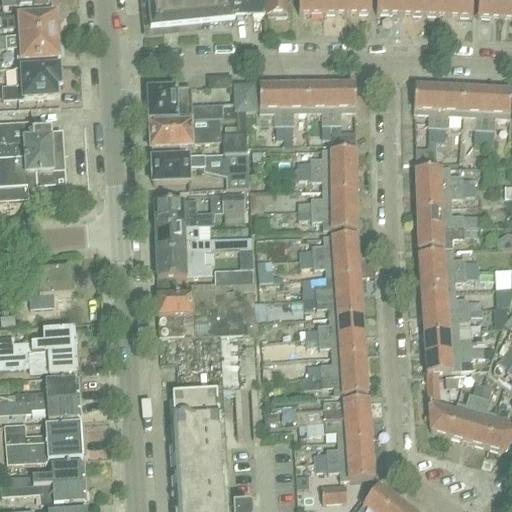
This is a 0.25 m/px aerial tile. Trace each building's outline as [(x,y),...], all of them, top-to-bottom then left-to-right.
[(1,0),(2,13),(47,10),(46,0),(1,0)] [(146,0),(150,33),(234,24),(234,19),(246,18),(245,0),(146,0)] [(255,0),(245,0),(246,18),(256,18),(255,0)] [(266,18),(265,0),(255,0),(256,18),(266,18)] [(265,0),(266,18),(275,17),(275,21),(286,20),(286,17),(287,17),(286,0),(265,0)] [(298,0),(298,17),(319,17),(318,0),(298,0)] [(318,0),(319,17),(346,17),(346,0),(318,0)] [(346,0),(346,17),(370,17),(370,0),(346,0)] [(400,18),(400,0),(376,0),(376,17),(400,18)] [(400,0),(400,18),(424,19),(424,0),(400,0)] [(424,0),(424,19),(447,20),(448,0),(424,0)] [(448,0),(447,20),(471,20),(471,0),(448,0)] [(477,0),(476,21),(500,22),(501,0),(477,0)] [(511,0),(501,0),(500,22),(511,23),(511,0)] [(2,32),(17,32),(17,39),(18,40),(56,38),(56,36),(58,36),(57,24),(55,25),(54,18),(16,20),(16,19),(1,19),(2,32)] [(18,40),(17,39),(0,40),(0,52),(18,51),(19,64),(57,62),(57,59),(60,59),(60,47),(57,48),(56,38),(18,40)] [(58,71),(20,73),(15,73),(16,88),(1,89),(2,103),(59,100),(59,89),(59,85),(62,85),(61,73),(58,73),(58,71)] [(330,131),(330,144),(331,150),(353,149),(353,137),(341,137),(341,131),(341,118),(355,118),(355,112),(354,89),(331,90),(331,131),(330,131)] [(254,99),(254,90),(234,91),(235,111),(235,117),(236,117),(245,117),(255,117),(254,99)] [(283,151),(283,143),(283,90),(259,90),(259,119),(272,119),(272,131),(274,131),(274,151),(283,151)] [(307,118),(307,90),(283,90),(283,143),(293,143),(293,131),(294,131),(294,118),(307,118)] [(331,131),(331,90),(307,90),(307,118),(319,118),(319,131),(320,131),(321,144),(330,144),(330,131),(331,131)] [(425,132),(428,133),(436,133),(437,115),(438,93),(414,91),(413,120),(426,121),(425,132)] [(148,94),(149,122),(192,120),(192,124),(220,123),(236,123),(235,117),(235,111),(222,111),(222,109),(191,111),(190,92),(148,94)] [(448,122),(461,122),(461,116),(462,94),(438,93),(437,115),(436,133),(446,134),(447,134),(448,122)] [(484,135),(485,117),(486,95),(462,94),(461,116),(461,122),(473,123),(472,135),(474,135),(484,135)] [(495,124),(509,125),(510,96),(486,95),(485,117),(484,135),(494,136),(495,124)] [(245,117),(236,117),(235,117),(236,123),(237,139),(222,140),(223,159),(247,157),(245,117)] [(189,124),(189,126),(150,127),(151,153),(190,151),(190,148),(220,146),(220,123),(192,124),(189,124)] [(0,205),(28,204),(27,194),(36,194),(36,191),(65,189),(64,175),(52,176),(50,143),(49,135),(38,135),(37,126),(0,128),(0,205)] [(428,144),(427,152),(435,152),(436,145),(436,133),(428,133),(428,144)] [(446,134),(436,133),(436,145),(446,146),(446,134)] [(483,152),(484,147),(484,135),(474,135),(473,160),(483,161),(483,152)] [(494,136),(484,135),(484,147),(493,148),(494,136)] [(416,152),(416,168),(435,168),(435,152),(427,152),(416,152)] [(330,175),(355,175),(355,155),(319,156),(319,164),(310,164),(310,167),(310,176),(330,175)] [(222,160),(222,159),(188,160),(188,161),(151,162),(152,187),(189,186),(188,171),(225,171),(225,193),(248,192),(246,159),(222,160)] [(298,167),(298,176),(310,176),(310,167),(298,167)] [(416,194),(440,193),(474,192),(474,183),(460,183),(460,181),(449,181),(449,173),(415,174),(416,194)] [(499,184),(511,184),(511,173),(499,173),(499,184)] [(320,196),(356,195),(355,175),(330,175),(310,176),(310,184),(310,187),(320,187),(320,196)] [(310,184),(310,176),(298,176),(298,184),(310,184)] [(416,194),(416,214),(441,213),(450,213),(450,205),(462,205),(461,201),(474,201),(474,192),(440,193),(416,194)] [(356,215),(356,195),(320,196),(320,203),(310,203),(310,206),(310,215),(331,215),(356,215)] [(255,197),(255,209),(291,210),(291,198),(255,197)] [(221,199),(222,217),(243,216),(242,199),(221,199)] [(154,232),(183,231),(214,230),(214,217),(196,218),(195,205),(153,207),(154,232)] [(298,206),(298,216),(310,215),(310,206),(298,206)] [(441,213),(416,214),(417,234),(462,233),(462,232),(481,231),(480,220),(462,221),(462,220),(451,220),(450,213),(441,213)] [(311,225),(310,215),(298,216),(298,225),(311,225)] [(320,236),(331,235),(356,235),(356,215),(331,215),(310,215),(311,225),(311,227),(321,227),(320,236)] [(183,231),(154,232),(155,257),(184,256),(203,255),(226,254),(226,244),(197,245),(197,243),(184,244),(183,231)] [(462,233),(417,234),(418,254),(452,253),(451,244),(463,243),(463,242),(476,242),(476,233),(462,233)] [(322,251),(312,252),(312,255),(313,263),(333,262),(358,260),(356,240),(321,242),(322,251)] [(245,253),(245,274),(254,274),(255,254),(245,253)] [(184,256),(155,257),(156,283),(185,281),(210,280),(210,269),(204,269),(203,255),(184,256)] [(299,256),(300,264),(313,263),(312,255),(299,256)] [(452,265),(452,257),(418,259),(419,279),(444,277),(464,276),(478,275),(477,266),(464,267),(464,264),(452,265)] [(334,281),(359,280),(358,260),(333,262),(313,263),(313,272),(313,275),(323,274),(324,282),(334,281)] [(313,272),(313,263),(300,264),(300,273),(313,272)] [(71,287),(74,283),(74,278),(70,275),(70,273),(37,275),(38,290),(25,291),(25,301),(29,301),(30,315),(54,313),(53,299),(72,298),(71,287)] [(213,276),(214,289),(251,288),(251,274),(213,276)] [(444,277),(419,279),(421,299),(454,297),(454,288),(465,287),(465,284),(478,283),(478,275),(464,276),(444,277)] [(315,303),(335,301),(360,300),(359,280),(334,281),(324,282),(325,290),(314,291),(315,294),(315,303)] [(286,287),(282,299),(295,304),(300,292),(286,287)] [(190,290),(190,299),(157,301),(159,343),(234,340),(254,339),(253,296),(214,297),(214,289),(190,290)] [(315,303),(315,294),(303,295),(303,304),(315,303)] [(454,297),(421,299),(422,319),(447,317),(467,316),(480,315),(479,306),(466,307),(466,304),(455,305),(454,297)] [(335,301),(315,303),(316,311),(316,315),(326,314),(327,322),(337,321),(362,319),(360,300),(335,301)] [(316,311),(315,303),(303,304),(304,312),(316,311)] [(480,323),(480,315),(467,316),(447,317),(422,319),(423,339),(469,335),(468,324),(480,323)] [(338,341),(363,339),(362,319),(337,321),(327,322),(327,329),(315,330),(315,334),(316,343),(338,341)] [(0,358),(46,356),(75,354),(75,348),(77,344),(77,339),(74,336),(74,332),(42,335),(43,346),(13,348),(13,342),(0,342),(0,358)] [(306,343),(316,343),(315,334),(305,334),(306,343)] [(423,339),(425,359),(450,357),(470,356),(484,355),(483,345),(470,346),(469,343),(469,335),(423,339)] [(234,340),(237,394),(241,393),(250,393),(257,392),(254,339),(234,340)] [(338,341),(316,343),(316,351),(317,354),(329,353),(329,361),(340,361),(365,359),(363,339),(338,341)] [(316,351),(316,343),(306,343),(306,352),(316,351)] [(511,367),(511,366),(511,354),(509,352),(503,360),(511,367)] [(46,356),(0,358),(0,373),(22,372),(22,367),(47,366),(48,380),(77,378),(75,354),(46,356)] [(450,357),(425,359),(426,379),(460,376),(459,367),(471,366),(471,364),(484,363),(484,355),(470,356),(450,357)] [(318,370),(319,382),(341,381),(366,379),(365,359),(340,361),(329,361),(330,370),(318,370)] [(511,391),(511,366),(511,367),(503,360),(498,366),(508,373),(506,375),(511,379),(511,387),(510,390),(511,391)] [(308,383),(319,382),(318,370),(307,371),(308,383)] [(366,379),(341,381),(319,382),(319,394),(332,393),(332,401),(367,399),(366,379)] [(319,382),(308,383),(302,383),(303,395),(319,394),(319,382)] [(457,393),(456,382),(444,383),(445,394),(457,393)] [(45,385),(46,397),(18,398),(18,407),(46,405),(78,403),(77,383),(45,385)] [(430,436),(448,441),(455,417),(438,413),(436,383),(427,384),(430,436)] [(471,400),(480,402),(483,390),(474,388),(471,400)] [(491,406),(494,394),(483,390),(480,402),(491,406)] [(253,442),(260,442),(257,392),(250,393),(253,442)] [(237,444),(244,443),(241,393),(237,394),(234,394),(237,444)] [(222,511),(223,510),(224,510),(223,492),(222,492),(220,457),(221,457),(220,439),(219,440),(218,423),(219,423),(219,413),(217,413),(216,395),(172,398),(173,416),(179,416),(179,423),(170,424),(171,442),(177,442),(178,460),(172,460),(173,474),(176,474),(177,481),(174,481),(174,495),(180,495),(181,511),(222,511)] [(480,402),(471,400),(468,399),(467,399),(463,410),(459,408),(456,418),(455,417),(448,441),(467,446),(480,402)] [(491,406),(480,402),(467,446),(486,452),(496,419),(488,417),(491,406)] [(18,407),(0,407),(0,419),(31,418),(31,414),(47,413),(47,425),(80,423),(78,403),(46,405),(18,407)] [(322,407),(322,415),(323,427),(369,424),(368,404),(322,407)] [(298,429),(306,428),(323,427),(322,415),(297,417),(298,429)] [(486,452),(503,457),(511,445),(511,426),(497,423),(498,419),(496,419),(486,452)] [(369,424),(323,427),(324,440),(335,439),(335,447),(370,444),(369,424)] [(5,449),(81,445),(80,427),(44,430),(45,440),(25,440),(25,436),(4,438),(5,449)] [(307,441),(324,440),(323,427),(306,428),(307,441)] [(325,455),(325,459),(326,467),(372,464),(370,444),(335,447),(336,454),(325,455)] [(46,467),(47,465),(82,463),(81,445),(5,449),(6,468),(46,467)] [(315,468),(326,467),(325,459),(314,459),(315,468)] [(373,484),(372,464),(326,467),(326,476),(327,479),(339,478),(339,486),(373,484)] [(11,491),(84,487),(83,467),(50,469),(51,480),(11,483),(11,491)] [(315,477),(326,476),(326,467),(315,468),(315,477)] [(40,510),(53,509),(85,507),(84,487),(11,491),(0,492),(1,501),(39,499),(40,510)] [(322,508),(346,507),(345,491),(321,493),(322,508)] [(386,511),(393,503),(377,491),(362,511),(361,510),(358,511),(386,511)] [(405,511),(393,503),(386,511),(405,511)]
